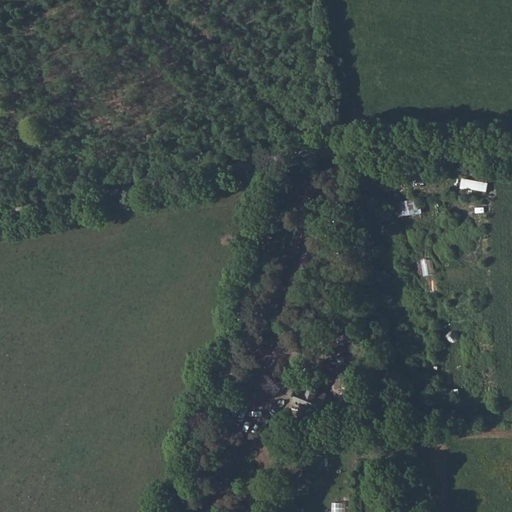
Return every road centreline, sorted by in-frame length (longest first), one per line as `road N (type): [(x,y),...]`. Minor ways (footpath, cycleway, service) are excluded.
road 1 (track): [(0,215),(305,156)]
road 2 (track): [(315,155),(301,131),(145,0)]
road 3 (unclassified): [(305,156),(511,160)]
road 4 (track): [(316,0),(334,155)]
